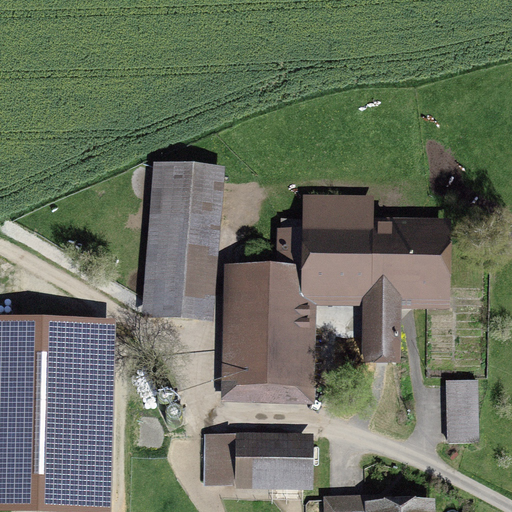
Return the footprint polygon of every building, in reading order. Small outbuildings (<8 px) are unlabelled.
[(204,173),(162,170),(150,316),(193,319),(204,173)] [(305,386),(308,293),(371,295),(369,324),(369,360),(395,361),(395,308),(437,309),(439,224),(396,223),(396,228),(395,228),(395,236),(367,236),(368,201),(309,200),(308,222),(282,222),(281,273),(231,272),(229,384),(305,386)] [(95,330),(0,327),(0,507),(91,510),(95,330)] [(447,384),(448,444),(478,443),(477,383),(447,384)] [(209,482),(307,483),(307,444),(210,442),(209,482)] [(367,511),(367,499),(327,501),(326,511),(367,511)]
